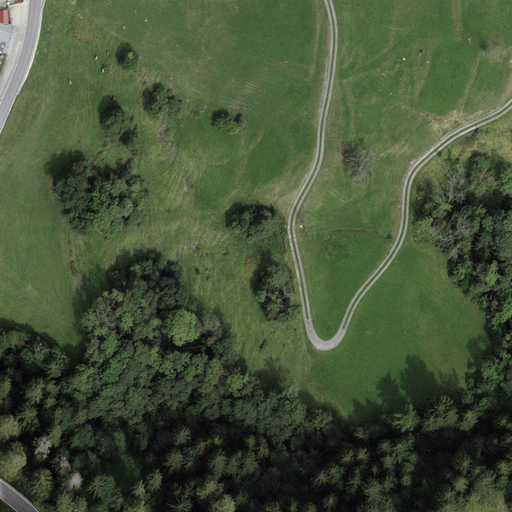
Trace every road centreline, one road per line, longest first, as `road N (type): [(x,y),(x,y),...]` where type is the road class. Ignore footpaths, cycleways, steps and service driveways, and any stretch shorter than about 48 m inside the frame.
road 1 (track): [(511,104),(412,172),(405,236),(354,305),(340,340),(326,347),(310,339),(292,219),(321,161),(338,34),(329,0)]
road 2 (tertiary): [(38,0),(35,30),(0,115)]
